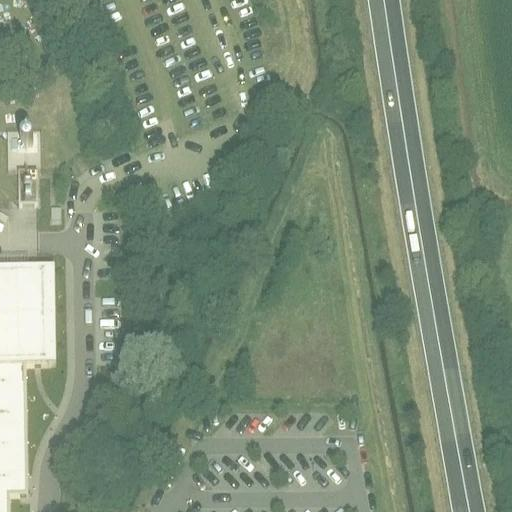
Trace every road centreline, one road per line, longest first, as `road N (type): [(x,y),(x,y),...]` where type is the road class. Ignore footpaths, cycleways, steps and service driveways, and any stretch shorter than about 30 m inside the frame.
road 1 (primary): [(469,511),(384,0)]
road 2 (unclassified): [(48,511),(56,455),(83,392),(84,199),(95,187),(230,132)]
